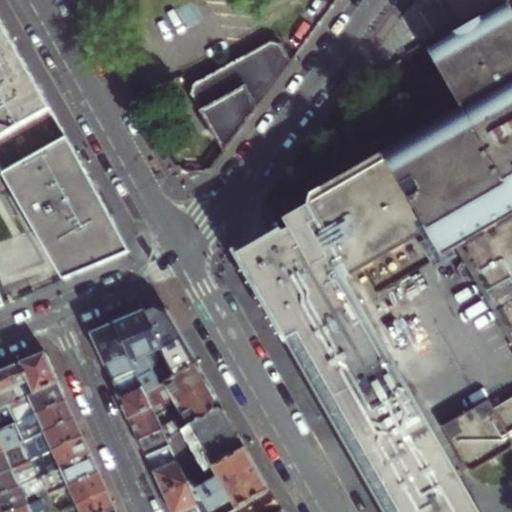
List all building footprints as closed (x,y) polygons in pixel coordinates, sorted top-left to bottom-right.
[(511,0),(441,0),(462,36),(433,53),(466,114),(310,203),(314,211),(288,226),(300,271),(261,292),(387,511),(477,511),(351,280),(440,230),(452,251),(469,242),(511,318),(511,403),(509,405),(505,398),(461,425),(477,455),(490,459),(511,445),(511,0)] [(0,162),(68,280),(121,258),(134,253),(0,16),(0,162)] [(268,40),(195,81),(192,93),(201,109),(215,132),(226,152),(292,64),(280,43),(268,40)] [(3,273),(18,271),(17,253),(2,255),(3,273)] [(146,312),(163,349),(168,360),(168,361),(176,377),(188,370),(198,364),(191,352),(169,313),(156,307),(146,312)] [(128,319),(116,324),(137,372),(140,378),(143,387),(147,394),(176,377),(168,361),(168,360),(152,367),(146,356),(163,349),(146,312),(128,319)] [(137,372),(116,324),(105,329),(93,334),(104,359),(114,382),(137,372)] [(168,360),(163,349),(146,356),(152,367),(168,360)] [(17,386),(23,400),(60,383),(47,354),(33,359),(23,363),(30,380),(17,386)] [(9,369),(0,372),(0,384),(9,406),(23,400),(17,386),(30,380),(23,363),(9,369)] [(177,404),(178,406),(195,396),(193,393),(209,383),(204,374),(198,364),(188,370),(176,377),(147,394),(149,400),(156,397),(157,401),(159,400),(167,396),(165,393),(170,390),(177,404)] [(143,387),(140,378),(137,372),(114,382),(124,404),(131,420),(154,410),(149,400),(147,394),(143,387)] [(18,424),(23,422),(68,401),(65,394),(60,383),(23,400),(9,406),(18,424)] [(180,431),(188,427),(223,407),(216,395),(209,383),(193,393),(195,396),(178,406),(186,419),(181,422),(180,418),(170,424),(168,425),(168,423),(161,427),(167,439),(180,431)] [(0,410),(9,406),(0,384),(0,410)] [(164,412),(166,411),(159,400),(157,401),(156,397),(149,400),(154,410),(157,416),(164,412)] [(26,442),(76,420),(74,414),(68,401),(23,422),(28,434),(23,437),(26,442)] [(0,431),(12,427),(18,424),(9,406),(0,410),(0,431)] [(188,427),(212,468),(214,467),(247,448),(235,427),(223,407),(188,427)] [(154,410),(131,420),(140,440),(147,457),(170,446),(167,439),(161,427),(157,416),(154,410)] [(168,425),(170,424),(164,412),(157,416),(161,427),(168,423),(168,425)] [(81,431),(76,420),(26,442),(32,454),(34,460),(40,457),(54,451),(84,437),(81,431)] [(0,453),(5,451),(13,448),(20,445),(26,442),(23,437),(18,424),(12,427),(0,431),(0,453)] [(180,431),(167,439),(170,446),(172,450),(186,443),(180,431)] [(84,437),(54,451),(63,469),(93,455),(89,448),(84,437)] [(20,445),(25,457),(32,454),(26,442),(20,445)] [(186,443),(172,450),(182,471),(196,464),(186,443)] [(170,446),(147,457),(156,475),(164,494),(187,484),(186,482),(184,476),(182,471),(172,450),(170,446)] [(21,466),(13,448),(5,451),(14,469),(21,466)] [(198,488),(205,500),(211,511),(232,499),(238,508),(271,489),(259,470),(249,453),(247,448),(214,467),(219,476),(198,488)] [(0,475),(14,469),(5,451),(0,453),(0,475)] [(34,460),(32,454),(25,457),(28,463),(34,460)] [(93,455),(63,469),(42,478),(50,496),(100,473),(98,468),(93,455)] [(14,469),(0,475),(0,496),(21,487),(18,480),(29,473),(33,482),(42,478),(36,465),(34,460),(28,463),(21,466),(14,469)] [(182,471),(184,476),(192,471),(195,477),(201,474),(196,464),(182,471)] [(192,471),(184,476),(186,482),(195,477),(192,471)] [(100,473),(50,496),(57,511),(61,511),(109,491),(107,486),(100,473)] [(0,511),(13,511),(30,505),(27,498),(41,492),(44,499),(50,496),(42,478),(33,482),(21,487),(0,496),(0,511)] [(199,511),(196,504),(187,484),(164,494),(172,511),(199,511)] [(281,511),(283,511),(277,500),(271,489),(238,508),(231,511),(281,511)] [(109,491),(61,511),(109,511),(117,509),(114,503),(109,491)] [(30,505),(13,511),(57,511),(50,496),(44,499),(30,505)] [(211,511),(205,500),(196,504),(199,511),(211,511)]
